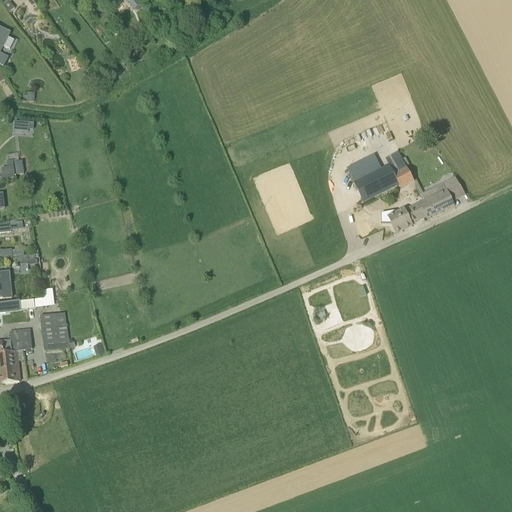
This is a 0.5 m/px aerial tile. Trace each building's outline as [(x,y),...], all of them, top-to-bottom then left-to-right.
[(140,0),(125,0),(136,11),(144,3),(140,0)] [(10,14),(15,10),(10,3),(5,7),(10,14)] [(71,31),(69,27),(66,29),(65,28),(61,30),(65,37),(70,34),(69,32),(71,31)] [(0,53),(11,34),(0,28),(0,65),(4,67),(9,58),(0,53)] [(31,123),(14,122),(13,131),(28,132),(28,128),(30,128),(31,123)] [(390,166),(399,186),(400,189),(414,182),(397,152),(385,158),(390,166)] [(399,186),(390,166),(358,181),(353,184),(363,204),(399,186)] [(13,167),(6,168),(7,173),(1,175),(0,174),(0,176),(2,183),(15,178),(13,167)] [(451,191),(459,186),(455,179),(443,185),(421,196),(424,202),(424,203),(426,208),(422,210),(426,218),(426,220),(454,206),(451,200),(455,198),(451,191)] [(414,183),(421,195),(425,193),(418,181),(414,183)] [(465,196),(459,186),(451,191),(455,198),(456,200),(465,196)] [(411,225),(426,218),(422,210),(426,208),(424,203),(424,202),(405,212),(404,210),(388,218),(396,234),(412,226),(411,225)] [(0,233),(11,232),(10,228),(9,223),(0,225),(0,233)] [(0,259),(12,258),(12,251),(0,251),(0,259)] [(27,257),(27,264),(28,266),(36,266),(35,256),(27,257)] [(16,265),(27,264),(27,257),(15,260),(16,265)] [(0,273),(0,298),(13,297),(10,273),(0,273)] [(34,300),(35,307),(53,305),(52,291),(43,292),(43,295),(43,299),(34,300)] [(0,315),(21,313),(21,310),(20,302),(0,304),(0,315)] [(69,344),(64,315),(40,318),(44,353),(76,348),(75,343),(69,344)] [(10,344),(3,345),(3,354),(16,353),(22,352),(32,352),(30,332),(9,334),(10,344)] [(3,354),(3,345),(0,344),(0,385),(3,385),(19,383),(17,362),(16,353),(3,354)] [(99,357),(105,355),(102,346),(96,348),(99,357)]
